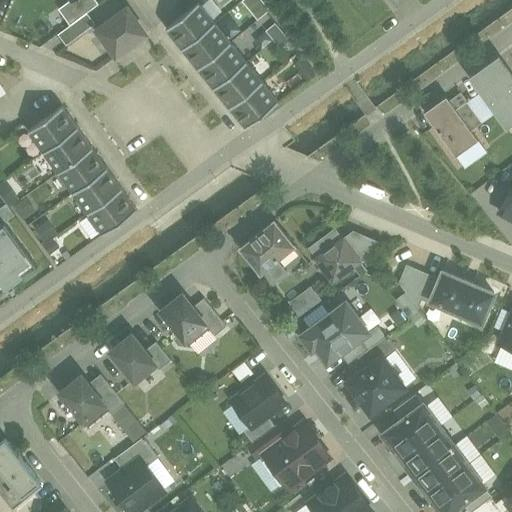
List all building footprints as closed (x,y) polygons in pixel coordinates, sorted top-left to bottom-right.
[(99,5),(95,0),(65,0),(58,5),(70,23),(79,18),(90,10),(99,5)] [(201,1),(168,27),(184,47),(217,21),(201,1)] [(129,6),(99,28),(118,54),(148,32),(129,6)] [(98,22),(90,10),(79,18),(88,30),(98,22)] [(70,23),(58,32),(67,45),(88,30),(79,18),(70,23)] [(217,21),(184,47),(200,67),(233,40),(217,21)] [(284,31),(277,22),(268,30),(275,39),(284,31)] [(292,40),(284,31),(275,39),(282,48),(292,40)] [(233,40),(200,67),(216,86),(248,60),(233,40)] [(511,73),(500,57),(473,77),(508,125),(511,122),(511,73)] [(248,60),(216,86),(232,106),(264,80),(248,60)] [(264,80),(232,106),(248,126),(281,100),(264,80)] [(458,108),(448,95),(426,111),(457,155),(480,139),(473,130),(458,108)] [(484,121),(469,100),(458,108),(473,130),(484,121)] [(64,104),(30,129),(45,150),(79,125),(64,104)] [(79,125),(45,150),(60,170),(94,146),(79,125)] [(94,146),(60,170),(75,191),(109,166),(94,146)] [(109,166),(75,191),(90,211),(124,187),(109,166)] [(511,179),(497,208),(511,215),(511,179)] [(20,198),(6,180),(0,184),(0,189),(11,205),(20,198)] [(124,187),(90,211),(105,232),(139,208),(124,187)] [(24,198),(16,205),(24,217),(33,211),(24,198)] [(7,202),(0,206),(0,224),(4,222),(16,214),(7,202)] [(49,219),(36,227),(45,241),(58,232),(49,219)] [(276,219),(241,246),(262,272),(297,245),(276,219)] [(0,224),(0,276),(29,257),(4,222),(0,224)] [(345,236),(317,256),(334,279),(362,259),(345,236)] [(59,246),(53,237),(44,244),(50,253),(59,246)] [(495,288),(442,265),(429,295),(482,318),(495,288)] [(300,312),(321,295),(311,282),(289,299),(300,312)] [(195,305),(184,293),(163,310),(186,338),(206,322),(207,321),(195,305)] [(228,325),(206,297),(195,305),(207,321),(206,322),(211,328),(216,334),(228,325)] [(346,298),(302,328),(314,345),(318,342),(327,354),(366,327),(346,298)] [(511,316),(501,341),(511,346),(511,316)] [(206,322),(186,338),(191,344),(211,328),(206,322)] [(147,349),(134,333),(113,350),(136,378),(156,362),(157,361),(147,349)] [(173,359),(158,340),(147,349),(157,361),(156,362),(161,368),(173,359)] [(382,352),(347,378),(370,409),(405,383),(382,352)] [(84,374),(62,391),(85,419),(106,402),(96,390),(84,374)] [(268,374),(234,399),(253,425),(253,426),(269,414),(287,400),(268,374)] [(126,401),(109,380),(96,390),(106,402),(111,408),(110,409),(113,412),(126,401)] [(403,419),(423,404),(415,394),(395,409),(403,419)] [(106,402),(85,419),(90,426),(110,409),(111,408),(106,402)] [(403,419),(384,433),(443,511),(447,511),(462,501),(484,485),(423,404),(403,419)] [(269,414),(253,426),(253,425),(246,430),(254,441),(277,424),(269,414)] [(286,435),(265,450),(266,451),(291,485),(331,456),(305,421),(286,435)] [(254,441),(250,444),(259,456),(266,451),(265,450),(286,435),(277,424),(254,441)] [(7,436),(0,441),(0,486),(16,506),(45,482),(7,436)] [(244,448),(231,458),(237,466),(250,456),(244,448)] [(141,454),(110,477),(133,510),(165,488),(141,454)] [(346,474),(309,502),(316,511),(368,511),(373,509),(346,474)] [(491,495),(484,485),(462,501),(470,511),(472,509),(491,495)] [(496,501),(491,495),(472,509),(474,511),(503,511),(511,507),(505,499),(508,496),(506,493),(496,501)]
